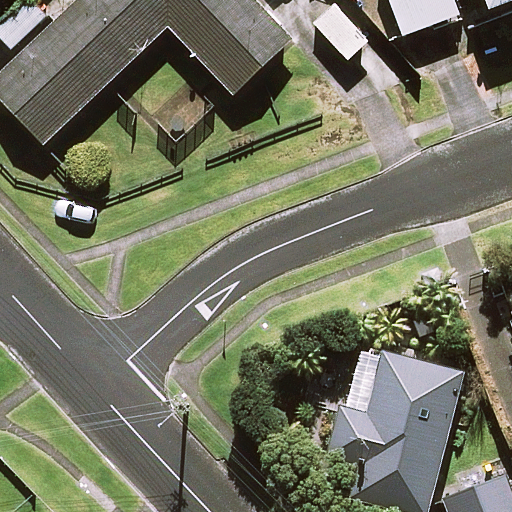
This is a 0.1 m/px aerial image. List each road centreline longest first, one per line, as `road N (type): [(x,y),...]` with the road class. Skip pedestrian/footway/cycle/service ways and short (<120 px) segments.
road 1 (residential): [(97,389),(168,322),(254,259),(511,159)]
road 2 (residential): [(97,389),(211,511)]
road 3 (residential): [(0,280),(97,389)]
